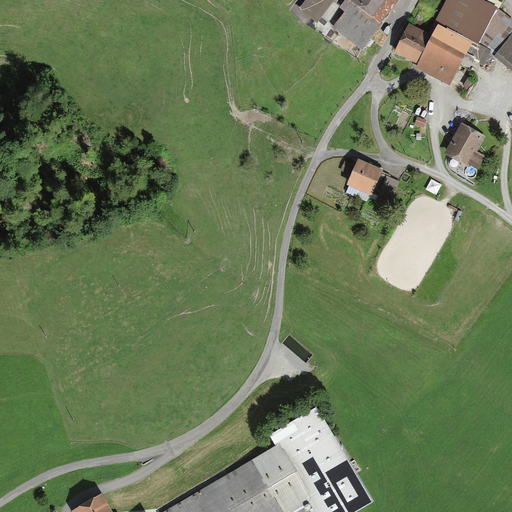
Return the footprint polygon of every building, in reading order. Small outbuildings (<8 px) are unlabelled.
[(326,0),(325,0),(307,0),(300,7),(309,17),(326,0)] [(337,0),(350,11),(341,23),(364,42),(381,21),(374,16),(386,0),(337,0)] [(495,0),(489,0),(488,3),(500,9),(503,4),(495,0)] [(410,28),(397,52),(451,81),(464,57),(480,66),(487,52),(471,43),(479,28),(444,10),(429,38),(410,28)] [(495,52),(511,66),(511,22),(503,14),(487,33),(501,45),(495,52)] [(482,139),(464,128),(449,154),(467,164),(482,139)] [(398,180),(357,161),(347,184),(387,203),(398,180)] [(432,180),(427,190),(437,195),(442,186),(432,180)] [(272,448),(162,511),(285,511),(306,500),(313,511),(346,511),(364,502),(349,477),(357,472),(351,462),(344,467),(310,409),(264,435),(272,448)] [(106,511),(96,497),(77,511),(106,511)]
